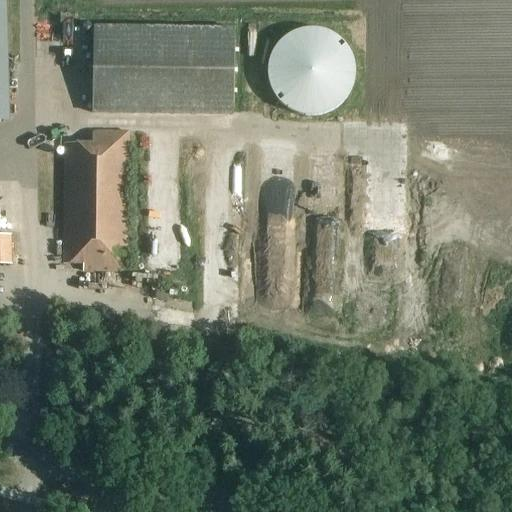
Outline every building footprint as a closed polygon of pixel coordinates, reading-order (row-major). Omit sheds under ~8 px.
[(0,0),(0,120),(10,120),(7,0),(0,0)] [(51,55),(72,51),(67,29),(47,33),(51,55)] [(234,117),(234,30),(93,29),(93,116),(234,117)] [(355,89),(357,74),(355,59),(347,46),(336,36),(322,30),(307,29),(293,33),(281,42),(272,54),(267,68),(267,83),(272,97),(282,108),(294,116),(309,120),(324,118),(337,112),(348,102),(355,89)] [(128,275),(129,133),(93,133),(93,146),(64,146),(62,265),(84,265),(84,274),(128,275)] [(276,199),(294,198),(292,165),(274,166),(276,199)] [(0,237),(0,264),(8,265),(8,238),(0,237)] [(169,304),(170,293),(158,291),(156,302),(169,304)]
